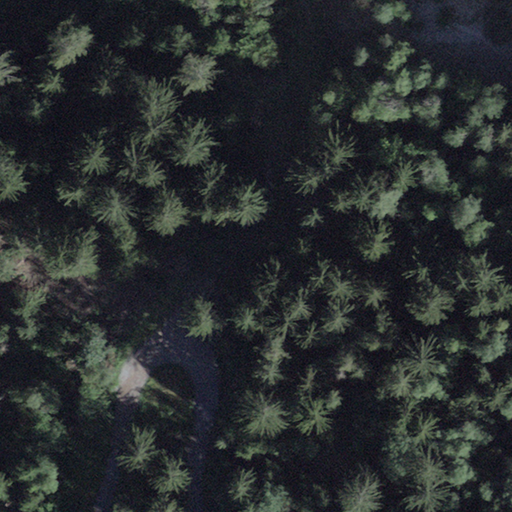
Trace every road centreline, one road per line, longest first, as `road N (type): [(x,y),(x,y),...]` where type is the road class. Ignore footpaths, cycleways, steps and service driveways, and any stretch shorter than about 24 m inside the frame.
road 1 (track): [(307,19),(264,176),(190,301),(189,357)]
road 2 (track): [(189,357),(160,350),(135,373),(94,511)]
road 3 (track): [(186,511),(189,357)]
